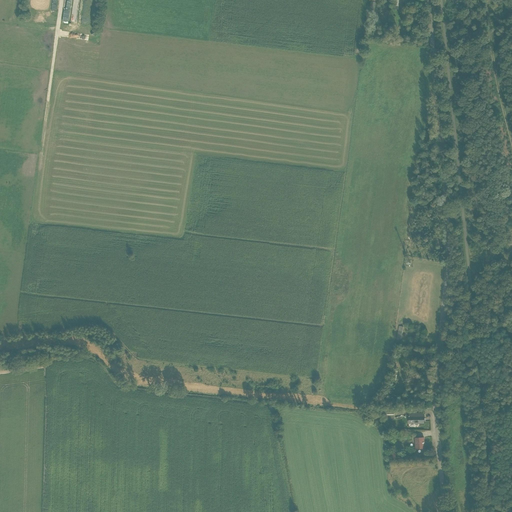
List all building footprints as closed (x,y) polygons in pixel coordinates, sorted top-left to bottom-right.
[(85,23),(87,0),(80,0),(78,22),(85,23)] [(403,0),(393,0),(392,9),(402,10),(403,0)] [(415,181),(416,181),(417,181),(417,183),(423,184),(424,176),(418,176),(417,178),(416,178),(415,181)] [(394,408),(384,409),(384,419),(394,419),(394,408)] [(425,419),(424,419),(424,414),(409,414),(408,424),(414,424),(414,425),(418,425),(418,423),(424,423),(424,421),(425,421),(425,419)] [(415,450),(425,449),(424,437),(414,438),(415,450)]
